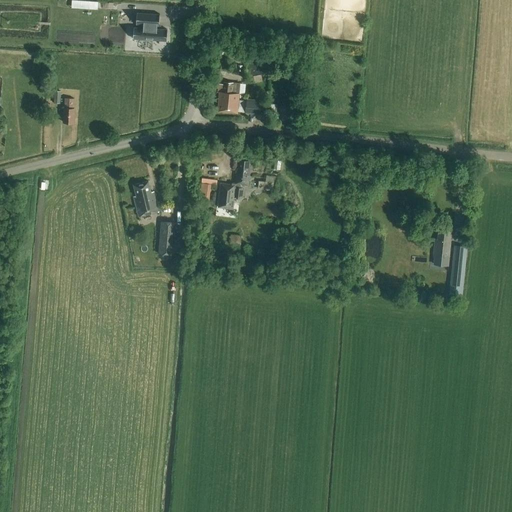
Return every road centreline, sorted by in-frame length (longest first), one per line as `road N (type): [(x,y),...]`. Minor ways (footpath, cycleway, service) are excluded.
road 1 (track): [(511,157),(192,119)]
road 2 (unclassified): [(0,174),(177,130),(192,119),(202,0)]
